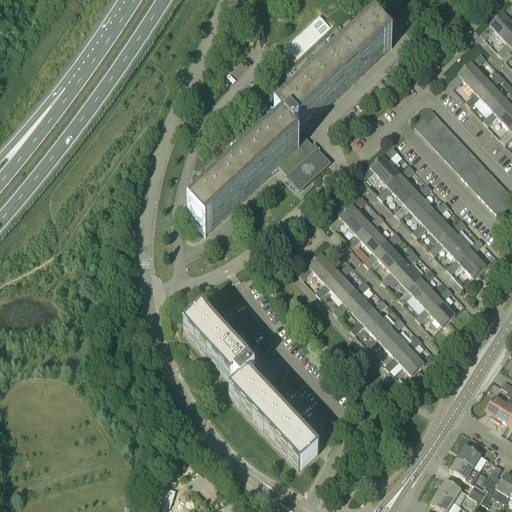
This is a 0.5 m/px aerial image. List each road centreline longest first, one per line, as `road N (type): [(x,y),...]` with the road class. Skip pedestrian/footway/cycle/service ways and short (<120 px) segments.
road 1 (residential): [(147,290),(152,178),(223,0)]
road 2 (residential): [(305,511),(342,448),(343,419),(283,354),(233,275)]
road 3 (trunk): [(0,222),(163,0)]
road 4 (residential): [(292,511),(226,455),(180,389),(147,290)]
road 5 (trunk): [(110,29),(0,183)]
road 6 (trunk): [(110,29),(0,158)]
